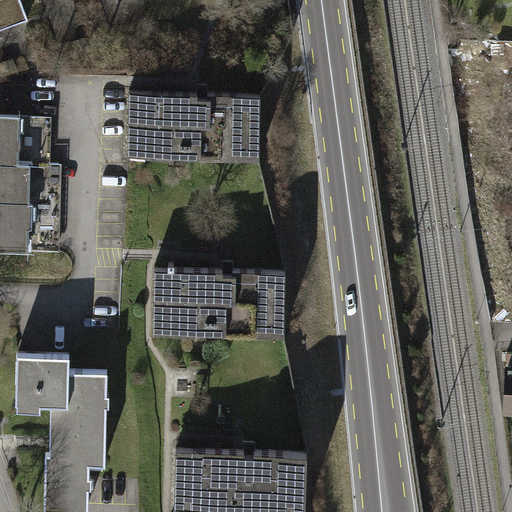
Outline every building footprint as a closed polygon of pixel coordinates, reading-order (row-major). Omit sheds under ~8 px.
[(0,0),(0,29),(28,19),(21,0),(0,0)] [(265,96),(132,94),(131,158),(264,160),(265,96)] [(0,250),(61,252),(64,163),(52,162),(53,117),(0,115),(0,250)] [(289,272),(157,268),(155,333),(287,337),(289,272)] [(46,454),(45,511),(56,511),(90,511),(92,466),(106,466),(108,374),(71,373),(71,357),(20,356),(19,412),(44,412),(44,407),(53,407),(52,454),(46,454)] [(309,511),(311,457),(178,451),(175,511),(309,511)]
